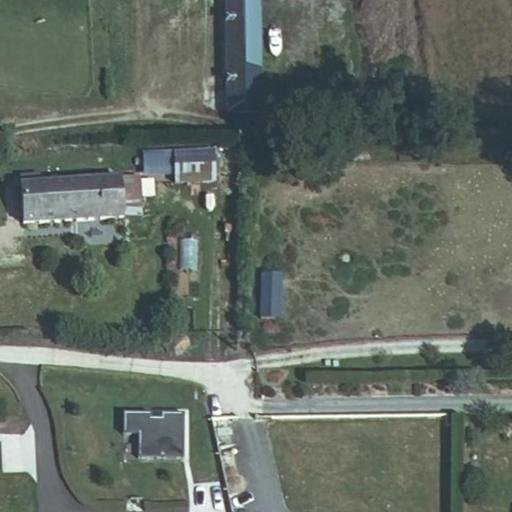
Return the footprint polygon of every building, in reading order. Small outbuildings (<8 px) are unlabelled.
[(224,0),(228,128),(259,127),(255,0),(224,0)] [(174,184),(215,182),(213,151),(173,153),(174,184)] [(122,201),(139,200),(138,179),(121,180),(122,201)] [(123,220),(122,201),(121,180),(20,185),(21,213),(22,225),(123,220)] [(21,213),(20,185),(0,185),(0,213),(0,214),(21,213)] [(259,319),(281,320),(283,274),(261,273),(259,319)] [(151,415),(123,415),(123,436),(138,436),(138,460),(183,460),(184,415),(161,415),(161,420),(151,420),(151,415)]
